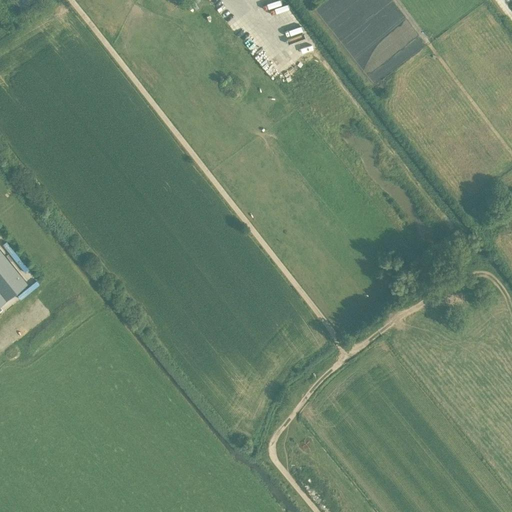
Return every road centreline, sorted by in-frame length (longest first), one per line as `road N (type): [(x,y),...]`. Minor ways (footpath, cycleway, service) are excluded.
road 1 (track): [(313,511),(278,469),(272,439),(340,360),(342,345),(71,0)]
road 2 (track): [(343,354),(382,328),(425,328),(511,354)]
